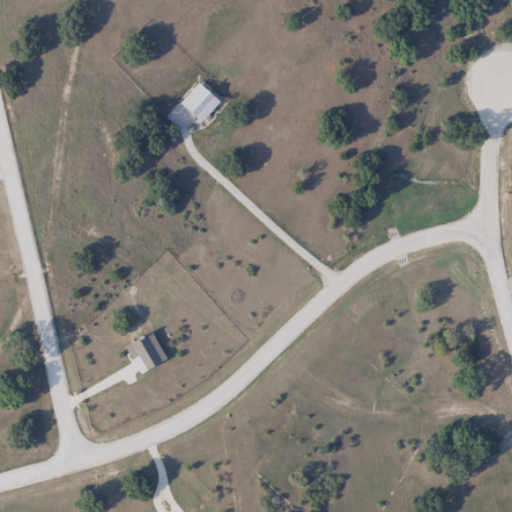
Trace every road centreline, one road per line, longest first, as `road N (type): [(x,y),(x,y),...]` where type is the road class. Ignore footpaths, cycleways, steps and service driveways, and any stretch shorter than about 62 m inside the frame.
road 1 (residential): [(484,231),(380,261),(212,405),(162,432),(0,484)]
road 2 (residential): [(77,463),(0,110)]
road 3 (residential): [(502,86),(484,231),(511,324)]
